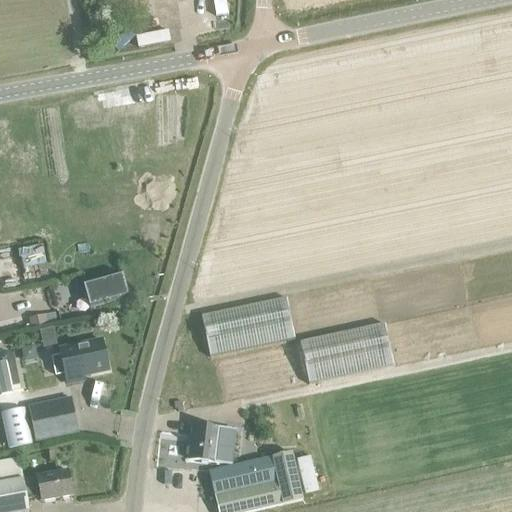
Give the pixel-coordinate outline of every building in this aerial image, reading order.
[(511,294),(511,250),(460,261),(468,303),(511,294)] [(16,261),(21,285),(38,282),(33,258),(16,261)] [(121,275),(83,285),(89,309),(128,298),(121,275)] [(374,282),(289,294),(295,336),(380,324),(374,282)] [(477,348),(511,340),(511,294),(468,303),(477,348)] [(29,321),(31,331),(47,327),(44,317),(29,321)] [(42,346),(56,343),(54,330),(39,333),(42,346)] [(82,377),(108,371),(101,341),(59,350),(60,356),(64,375),(66,384),(83,381),(82,377)] [(16,362),(0,365),(0,386),(20,382),(16,362)] [(73,399),(29,408),(36,440),(80,430),(73,399)] [(182,412),(181,402),(173,404),(174,410),(177,409),(177,413),(182,412)] [(27,409),(4,411),(7,448),(31,446),(27,409)] [(219,430),(192,427),(188,461),(215,464),(219,430)] [(217,511),(256,511),(282,506),(301,502),(290,454),(208,473),(214,497),(217,511)] [(0,511),(27,511),(26,500),(22,482),(22,481),(18,459),(0,462),(0,511)] [(40,503),(72,497),(68,472),(35,478),(36,479),(22,482),(26,500),(39,498),(40,503)]
